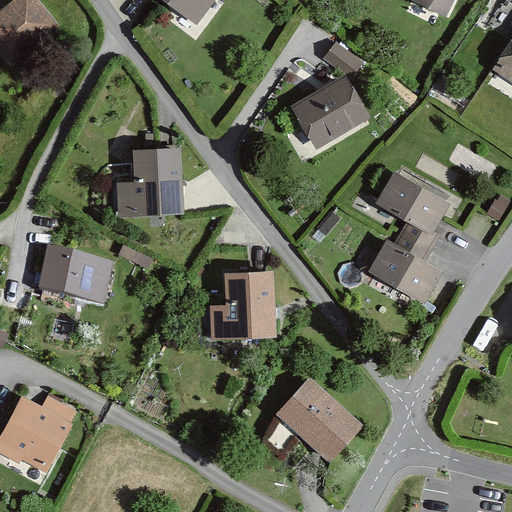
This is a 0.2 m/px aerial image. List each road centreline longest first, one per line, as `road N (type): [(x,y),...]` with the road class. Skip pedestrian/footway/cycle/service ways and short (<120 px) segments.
road 1 (residential): [(415,401),(379,375),(101,0)]
road 2 (residential): [(511,243),(415,401)]
